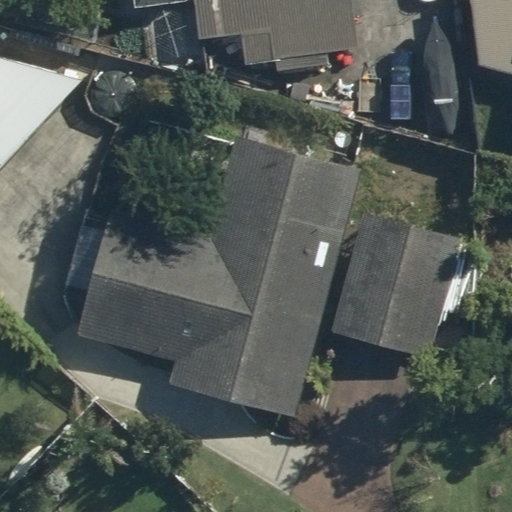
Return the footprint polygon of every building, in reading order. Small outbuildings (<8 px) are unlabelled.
[(245,66),(362,50),(354,0),(136,0),(137,4),(169,0),(194,0),(200,37),(240,32),(245,66)] [(511,0),(467,0),(475,64),(511,73),(511,0)] [(0,168),(82,78),(0,58),(0,168)] [(169,384),(294,416),(357,170),(236,139),(211,236),(105,209),(73,336),(175,362),(169,384)] [(460,237),(362,211),(330,331),(427,357),(460,237)]
